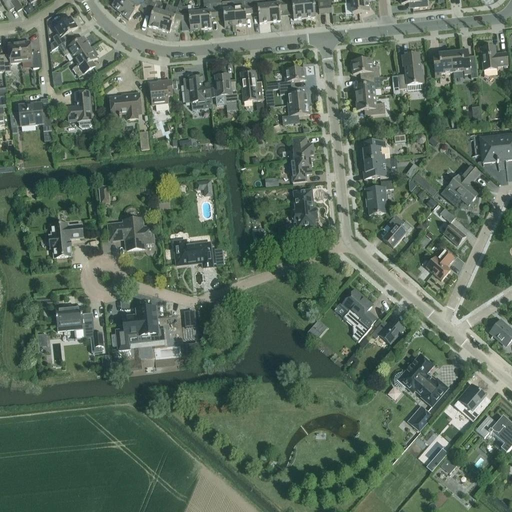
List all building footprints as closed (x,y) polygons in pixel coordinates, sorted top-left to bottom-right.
[(9,12),(15,9),(10,2),(8,0),(4,0),(2,1),(9,12)] [(17,13),(23,10),(16,0),(13,0),(10,2),(15,9),(17,13)] [(132,0),(112,0),(116,2),(111,7),(120,14),(132,1),(132,0)] [(144,15),(151,3),(148,0),(146,0),(140,8),(132,1),(120,14),(128,21),(139,10),(144,15)] [(201,31),(212,30),(211,19),(217,18),(216,5),(215,0),(210,0),(211,5),(204,6),(204,9),(199,9),(201,31)] [(257,0),(250,1),(252,13),(258,13),(259,25),(270,24),(268,6),(257,7),(257,0)] [(280,11),(286,11),(284,0),(267,0),(268,6),(270,24),(281,23),(280,11)] [(292,3),(291,0),(284,0),(286,11),(292,10),(293,21),(304,20),(303,2),(292,3)] [(400,0),(401,5),(411,4),(412,10),(428,8),(426,0),(400,0)] [(244,2),(244,1),(233,2),(236,27),(247,26),(245,14),(252,13),(250,1),(244,2)] [(304,20),(315,19),(314,1),(303,2),(304,20)] [(236,27),(233,2),(222,3),(222,4),(216,5),(217,18),(223,17),(225,29),(236,27)] [(352,15),(370,13),(368,2),(350,4),(352,15)] [(159,31),(164,14),(154,11),(156,4),(151,3),(144,15),(152,17),(148,28),(159,31)] [(181,22),(183,8),(182,8),(178,7),(175,17),(164,14),(159,31),(170,34),(174,19),(181,22)] [(194,10),(194,7),(188,8),(183,8),(181,22),(182,22),(189,21),(190,32),(201,31),(199,9),(194,10)] [(59,48),(72,39),(69,34),(77,29),(71,18),(54,29),(58,35),(53,39),(59,48)] [(91,49),(84,39),(75,44),(72,39),(59,48),(65,57),(70,54),(74,60),(91,49)] [(32,56),(30,43),(19,44),(21,64),(32,62),(33,70),(39,69),(38,59),(38,56),(32,56)] [(5,73),(11,72),(10,65),(21,64),(19,44),(8,45),(9,59),(4,59),(5,73)] [(91,49),(74,60),(78,66),(73,70),(79,79),(92,70),(89,65),(97,60),(96,58),(98,57),(93,48),(91,49)] [(495,55),(495,48),(481,49),(483,72),(497,70),(497,68),(507,67),(506,54),(495,55)] [(463,64),(462,51),(453,52),(454,54),(450,54),(452,74),(464,73),(464,76),(470,75),(469,58),(468,58),(469,63),(463,64)] [(447,54),(447,53),(438,54),(439,64),(434,65),(433,62),(435,79),(441,78),(441,75),(452,74),(450,54),(447,54)] [(421,72),(419,56),(402,57),(403,68),(404,68),(405,76),(398,77),(400,91),(407,90),(408,92),(422,91),(422,85),(424,85),(422,72),(421,72)] [(372,69),(371,61),(351,63),(353,76),(363,75),(364,80),(379,79),(378,68),(372,69)] [(279,90),(292,89),(292,83),(306,82),(305,70),(284,72),(285,84),(279,84),(279,90)] [(240,75),(242,95),(243,103),(252,102),(264,101),(262,86),(256,87),(255,73),(240,75)] [(236,83),(230,84),(229,76),(214,77),(216,98),(217,107),(226,107),(226,105),(234,104),(238,104),(236,83)] [(183,81),(184,94),(185,104),(191,104),(205,102),(205,106),(212,105),(211,99),(210,89),(210,84),(204,84),(203,78),(183,81)] [(355,100),(375,98),(374,90),(381,90),(379,79),(364,80),(364,86),(354,88),(355,100)] [(168,111),(168,105),(167,97),(173,96),(171,82),(161,83),(161,84),(150,85),(152,107),(156,106),(157,112),(168,111)] [(293,95),(292,89),(279,90),(280,97),(287,96),(288,107),(308,105),(307,94),(293,95)] [(91,122),(92,122),(89,93),(75,94),(76,108),(67,109),(69,123),(78,122),(78,128),(82,131),(88,130),(91,127),(91,122)] [(137,121),(136,114),(141,113),(139,95),(130,96),(130,98),(110,100),(112,118),(119,117),(119,118),(121,118),(121,116),(127,115),(128,122),(137,121)] [(376,105),(375,98),(355,100),(357,112),(367,111),(367,117),(385,115),(384,104),(376,105)] [(300,125),(299,117),(310,116),(308,105),(288,107),(289,118),(283,119),(284,127),(300,125)] [(28,108),(28,106),(19,107),(21,128),(43,126),(43,134),(51,133),(49,111),(42,112),(41,107),(28,108)] [(439,132),(435,137),(442,142),(446,137),(439,132)] [(141,152),(150,152),(148,133),(139,134),(141,152)] [(498,164),(498,162),(511,160),(511,136),(480,140),(483,164),(496,163),(497,164),(498,164)] [(307,146),(306,139),(293,141),(293,147),(294,162),(310,161),(314,160),(313,145),(307,146)] [(385,149),(385,142),(360,144),(362,160),(363,160),(364,163),(390,160),(389,149),(385,149)] [(364,181),(389,179),(388,172),(391,172),(390,160),(364,163),(364,166),(362,167),(364,181)] [(312,176),(310,161),(294,162),(290,162),(293,184),(306,183),(306,176),(312,176)] [(472,202),(475,199),(474,198),(478,193),(470,186),(480,175),(470,167),(460,178),(458,176),(447,189),(449,190),(443,196),(453,206),(453,207),(454,208),(461,200),(467,206),(471,201),(472,202)] [(210,182),(195,183),(196,191),(203,191),(204,197),(212,196),(210,182)] [(386,215),(385,202),(386,201),(385,192),(393,191),(392,182),(380,183),(381,189),(365,191),(367,208),(368,208),(369,217),(386,215)] [(151,184),(151,195),(159,195),(159,184),(151,184)] [(100,206),(111,204),(109,186),(98,188),(100,206)] [(414,191),(412,193),(416,196),(421,200),(425,195),(417,188),(414,191)] [(296,223),(297,230),(315,228),(314,221),(317,220),(316,210),(313,211),(311,192),(294,193),(295,212),(294,213),(294,214),(292,216),(293,221),(295,222),(295,223),(296,223)] [(450,225),(455,219),(444,210),(440,216),(450,225)] [(393,250),(405,236),(399,230),(404,224),(395,217),(386,227),(391,231),(382,241),(393,250)] [(407,224),(414,230),(419,224),(412,218),(407,224)] [(143,229),(142,220),(124,222),(124,225),(109,227),(110,242),(126,240),(127,252),(145,250),(144,244),(153,243),(152,229),(143,229)] [(66,226),(66,224),(61,224),(61,226),(51,227),(52,237),(49,237),(51,250),(53,250),(54,259),(71,258),(70,248),(71,248),(70,243),(69,241),(83,239),(81,226),(68,228),(68,226),(66,226)] [(458,247),(466,238),(452,226),(444,235),(458,247)] [(186,247),(186,242),(174,243),(177,267),(188,266),(188,264),(195,264),(195,265),(202,264),(203,269),(213,268),(210,244),(186,247)] [(454,260),(444,252),(437,260),(435,259),(426,269),(441,282),(450,272),(446,269),(454,260)] [(358,342),(368,331),(377,320),(368,312),(372,308),(361,298),(362,297),(355,291),(343,305),(351,311),(344,319),(353,327),(353,338),(358,342)] [(150,309),(150,307),(141,308),(141,310),(136,311),(137,317),(122,318),(124,331),(116,332),(118,352),(129,350),(128,336),(139,335),(139,337),(153,335),(153,340),(164,339),(163,329),(158,329),(156,308),(150,309)] [(95,335),(93,314),(82,316),(81,308),(55,310),(58,333),(83,331),(84,341),(91,340),(92,355),(103,354),(102,348),(94,349),(93,335),(95,335)] [(184,314),(186,330),(196,329),(194,313),(184,314)] [(404,331),(392,321),(386,328),(382,324),(381,324),(378,329),(371,336),(376,340),(379,336),(391,346),(404,331)] [(511,332),(500,322),(490,334),(506,347),(511,340),(511,332)] [(308,335),(315,341),(326,329),(319,323),(308,335)] [(94,349),(102,348),(103,348),(102,334),(95,335),(93,335),(94,349)] [(38,348),(47,347),(46,336),(37,337),(38,348)] [(437,381),(435,383),(426,376),(433,368),(420,357),(407,372),(404,371),(402,371),(402,373),(398,374),(395,377),(393,382),(395,386),(398,389),(402,390),(405,390),(406,388),(413,394),(415,392),(422,398),(421,399),(432,408),(447,390),(437,381)] [(473,423),(475,421),(481,413),(476,409),(485,399),(480,394),(471,386),(458,401),(459,402),(454,407),(461,414),(473,423)] [(511,426),(503,418),(497,425),(488,418),(476,432),(484,440),(489,434),(491,435),(504,446),(501,450),(506,455),(511,448),(511,426)] [(458,432),(454,436),(458,440),(462,436),(458,432)] [(457,460),(462,454),(456,449),(451,455),(457,460)] [(448,459),(441,468),(449,475),(457,467),(448,459)]
